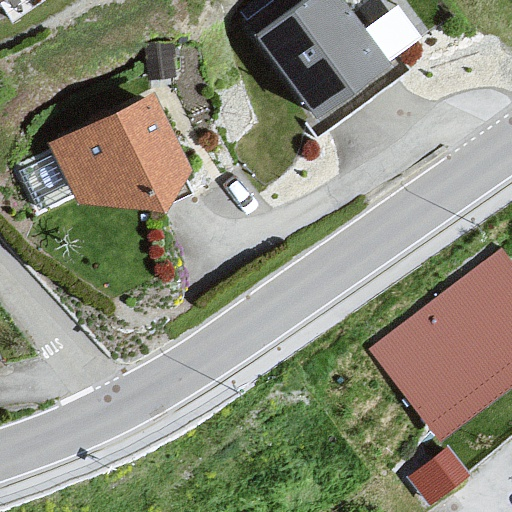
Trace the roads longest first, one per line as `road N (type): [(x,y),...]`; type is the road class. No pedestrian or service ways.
road 1 (tertiary): [(109,414),(511,145)]
road 2 (residential): [(0,264),(109,414)]
